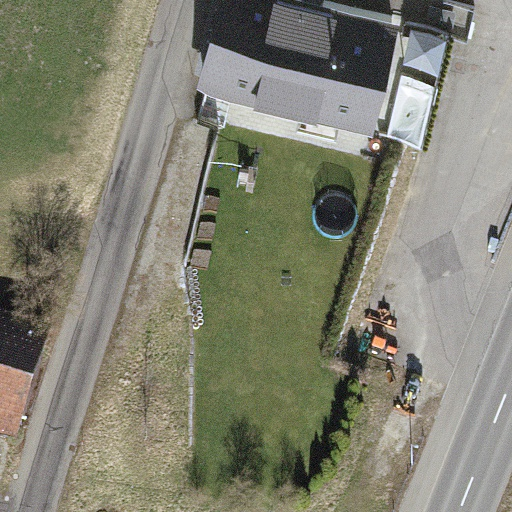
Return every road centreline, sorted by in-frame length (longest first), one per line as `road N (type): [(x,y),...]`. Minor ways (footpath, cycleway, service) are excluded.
road 1 (tertiary): [(30,511),(188,0)]
road 2 (secondary): [(459,511),(511,380)]
